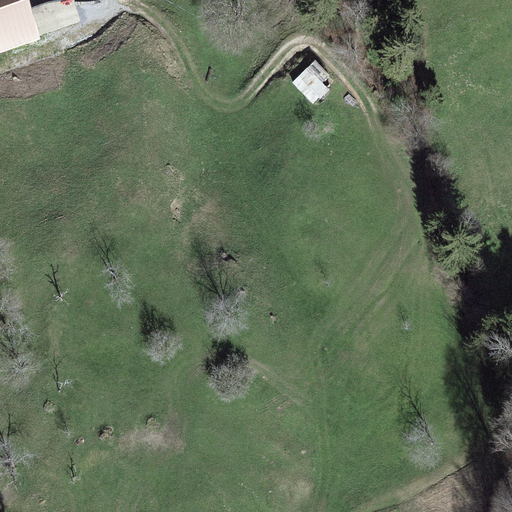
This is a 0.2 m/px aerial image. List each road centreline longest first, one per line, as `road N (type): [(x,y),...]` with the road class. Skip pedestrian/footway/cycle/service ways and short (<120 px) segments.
road 1 (track): [(77,511),(70,381),(48,362),(0,398)]
road 2 (track): [(0,62),(113,8)]
